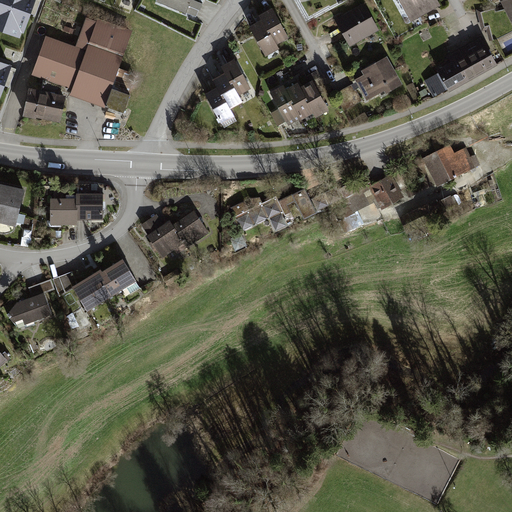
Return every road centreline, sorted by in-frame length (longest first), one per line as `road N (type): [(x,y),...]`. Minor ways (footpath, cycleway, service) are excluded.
road 1 (tertiary): [(511,80),(350,150),(283,163),(146,165)]
road 2 (residential): [(146,165),(175,93),(237,0)]
road 3 (residential): [(138,164),(133,211),(118,231),(69,254),(16,258)]
road 4 (tertiary): [(138,164),(0,152)]
